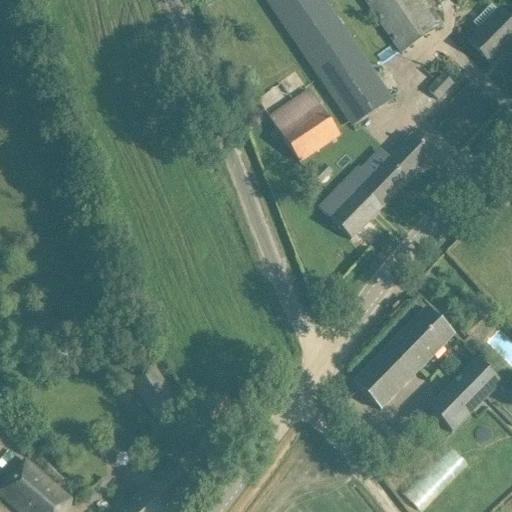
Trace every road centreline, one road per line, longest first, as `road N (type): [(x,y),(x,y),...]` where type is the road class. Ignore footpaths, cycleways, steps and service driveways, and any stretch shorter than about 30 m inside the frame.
road 1 (unclassified): [(320,366),(172,0)]
road 2 (unclassified): [(320,366),(407,252),(511,136)]
road 3 (unclassified): [(214,511),(320,366)]
road 4 (track): [(392,511),(295,402)]
